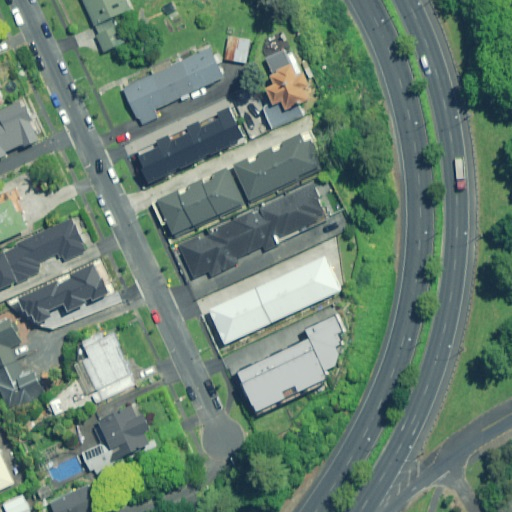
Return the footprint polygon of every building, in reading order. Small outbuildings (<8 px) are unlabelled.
[(84,0),(97,27),(134,10),(129,0),(84,0)] [(98,36),(106,53),(127,44),(119,27),(98,36)] [(226,59),(248,63),(252,40),(230,36),(226,59)] [(211,46),(123,88),(138,117),(139,117),(143,125),(159,117),(156,109),(226,76),(211,46)] [(268,87),(276,103),(284,99),(288,108),(312,98),(307,87),(313,84),(308,71),(301,74),(296,61),(280,68),(281,71),(273,74),(277,83),(268,87)] [(0,162),(11,157),(9,154),(27,146),(29,149),(42,143),(34,124),(37,123),(29,107),(26,109),(23,102),(0,113),(3,119),(0,119),(0,162)] [(143,167),(150,182),(173,172),(172,170),(181,166),(182,168),(205,157),(204,155),(212,152),(212,154),(236,143),(235,141),(246,136),(231,105),(219,111),(221,117),(203,125),(201,119),(188,125),(191,131),(173,139),(170,133),(157,139),(160,145),(139,154),(145,166),(143,167)] [(235,163),(251,199),(302,177),(301,175),(326,164),(313,137),(307,140),(304,132),(284,140),(286,145),(277,149),(275,145),(260,152),(262,156),(252,160),(250,156),(235,163)] [(245,202),(231,171),(229,166),(214,173),(216,178),(206,182),(204,177),(189,184),(191,188),(182,193),(180,188),(158,198),(160,202),(174,233),(245,202)] [(179,244),(194,278),(210,271),(212,276),(240,264),(238,258),(265,247),(267,250),(283,243),(282,241),(331,219),(322,198),(324,197),(317,182),(262,207),(264,210),(256,214),(255,210),(217,227),(219,230),(201,238),(200,235),(179,244)] [(0,240),(30,227),(21,209),(18,211),(12,198),(0,203),(0,240)] [(75,223),(72,218),(16,243),(18,246),(0,254),(0,288),(16,281),(17,283),(31,277),(31,276),(41,271),(39,267),(42,266),(40,262),(58,254),(60,257),(63,256),(65,260),(87,250),(84,243),(85,243),(76,223),(75,223)] [(328,255),(210,309),(226,343),(344,290),(328,255)] [(58,280),(18,298),(24,311),(26,310),(29,316),(32,314),(36,321),(38,321),(39,323),(52,316),(49,310),(64,303),(68,312),(88,303),(86,300),(92,297),(94,300),(110,293),(103,277),(102,278),(95,263),(70,274),(71,278),(60,283),(58,280)] [(314,339),(240,373),(258,411),(331,377),(328,370),(340,365),(342,353),(339,346),(345,343),(340,333),(346,331),(339,316),(309,329),(314,339)] [(10,347),(21,342),(10,318),(0,322),(0,367),(16,361),(10,347)] [(97,402),(136,385),(113,334),(104,338),(102,334),(83,342),(91,357),(79,363),(97,402)] [(16,361),(0,367),(0,394),(6,408),(15,404),(17,408),(44,395),(33,371),(23,376),(16,361)] [(64,412),(60,402),(50,406),(54,416),(64,412)] [(139,417),(133,405),(100,421),(109,441),(82,453),(91,471),(95,469),(98,476),(126,463),(123,457),(151,444),(146,433),(153,430),(146,413),(139,417)] [(0,489),(14,484),(0,453),(0,489)] [(89,486),(51,503),(55,511),(94,511),(99,510),(89,486)] [(5,504),(8,511),(30,511),(23,496),(5,504)]
